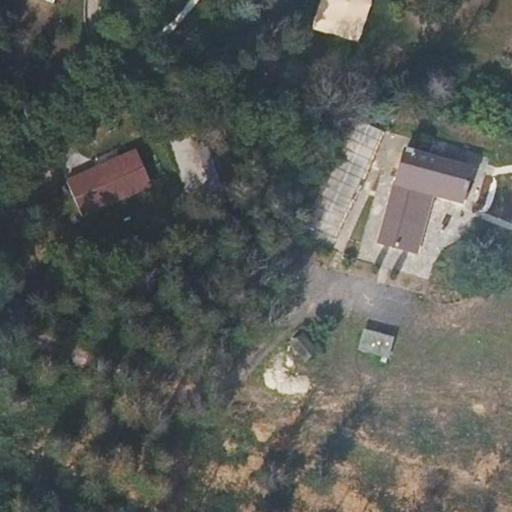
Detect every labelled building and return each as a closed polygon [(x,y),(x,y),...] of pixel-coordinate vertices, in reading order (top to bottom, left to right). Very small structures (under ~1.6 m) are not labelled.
[(198,0),(246,14),(250,0),(198,0)] [(432,191),(460,200),(469,168),(403,149),(395,180),(394,180),(378,241),(414,252),(432,191)] [(335,237),(358,190),(330,176),(307,223),(335,237)] [(115,202),(47,234),(56,256),(124,225),(115,202)] [(364,327),(358,349),(388,358),(395,335),(364,327)]
